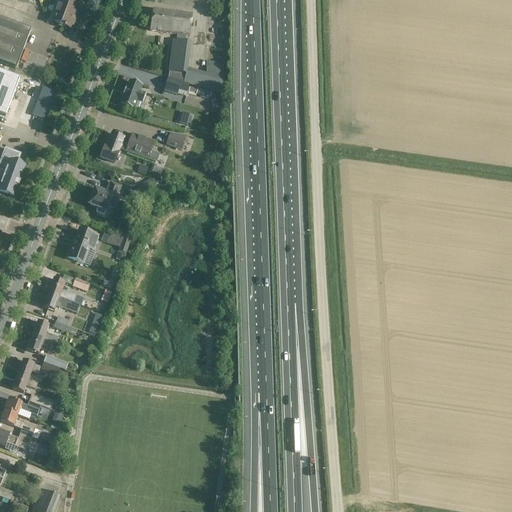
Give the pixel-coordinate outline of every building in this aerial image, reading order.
[(59,14),(55,24),(72,30),(76,20),(73,19),(78,6),(71,3),(71,0),(59,0),(60,0),(55,13),(59,14)] [(193,16),(163,12),(153,11),(150,31),(177,35),(176,41),(173,41),(168,72),(169,73),(168,79),(189,85),(219,93),(227,95),(227,94),(226,94),(228,88),(220,85),(221,79),(224,63),(206,62),(205,72),(185,69),(189,43),(182,42),(183,36),(190,37),(193,16)] [(0,63),(16,69),(30,31),(0,19),(0,63)] [(20,79),(10,75),(0,71),(0,114),(5,117),(20,79)] [(189,85),(168,79),(167,79),(165,88),(178,91),(179,87),(188,89),(189,85)] [(129,82),(119,105),(122,106),(123,107),(133,111),(137,102),(142,104),(146,95),(141,93),(143,87),(129,82)] [(196,95),(200,96),(199,100),(208,102),(209,99),(210,99),(213,100),(211,101),(213,108),(215,108),(215,109),(220,108),(217,95),(211,94),(197,90),(197,91),(189,89),(188,93),(189,93),(188,95),(195,97),(196,95)] [(185,129),(191,125),(186,118),(181,122),(185,129)] [(120,150),(126,152),(129,143),(123,141),(124,139),(112,134),(106,148),(104,147),(100,158),(114,164),(120,150)] [(170,134),(166,146),(181,152),(187,136),(170,134)] [(133,135),(129,143),(126,152),(155,163),(158,155),(150,152),(154,143),(133,135)] [(0,179),(0,188),(0,189),(0,191),(13,196),(24,167),(17,165),(20,156),(4,150),(0,161),(0,164),(8,168),(3,181),(0,179)] [(140,165),(137,173),(146,176),(148,168),(140,165)] [(154,166),(152,174),(159,176),(162,168),(154,166)] [(152,179),(142,184),(145,191),(154,186),(152,181),(153,180),(152,179)] [(96,213),(104,216),(106,212),(109,205),(113,206),(120,188),(110,184),(106,195),(95,190),(89,206),(98,209),(96,213)] [(125,211),(122,218),(129,221),(132,213),(125,211)] [(94,251),(92,251),(97,237),(79,231),(71,253),(69,253),(67,259),(83,265),(90,267),(95,253),(93,252),(94,251)] [(124,254),(126,255),(131,242),(123,239),(120,248),(119,253),(124,255),(124,254)] [(118,253),(116,260),(123,262),(125,255),(118,253)] [(53,280),(48,295),(68,302),(70,298),(61,295),(65,284),(53,280)] [(73,287),(87,293),(90,285),(76,280),(73,287)] [(43,309),(52,312),(54,313),(58,302),(67,306),(68,302),(48,295),(43,309)] [(80,307),(82,301),(71,297),(69,302),(80,307)] [(93,310),(103,314),(106,308),(95,303),(93,310)] [(66,327),(68,322),(57,317),(55,323),(73,330),(73,329),(66,327)] [(38,322),(32,337),(55,346),(58,338),(46,334),(49,327),(38,322)] [(73,330),(55,323),(53,328),(67,334),(71,335),(73,330)] [(27,351),(36,355),(38,355),(40,350),(52,355),(55,346),(32,337),(27,351)] [(44,364),(60,370),(63,371),(65,365),(60,363),(60,362),(47,357),(44,364)] [(23,361),(17,376),(38,384),(40,380),(30,377),(31,374),(38,376),(41,368),(23,361)] [(58,376),(60,370),(44,364),(42,370),(58,376)] [(36,391),(38,384),(17,376),(12,390),(24,394),(26,388),(36,391)] [(29,403),(41,408),(51,412),(53,404),(31,396),(29,403)] [(9,400),(4,412),(17,417),(20,410),(31,414),(37,417),(39,412),(41,408),(29,403),(27,407),(9,400)] [(20,436),(31,440),(35,429),(16,422),(17,417),(4,412),(0,423),(21,431),(20,436)] [(31,440),(20,436),(18,439),(0,432),(0,445),(5,447),(6,444),(27,452),(31,440)] [(0,497),(13,503),(14,499),(11,498),(12,494),(0,489),(0,497)] [(41,491),(37,500),(32,511),(54,511),(60,498),(41,491)]
